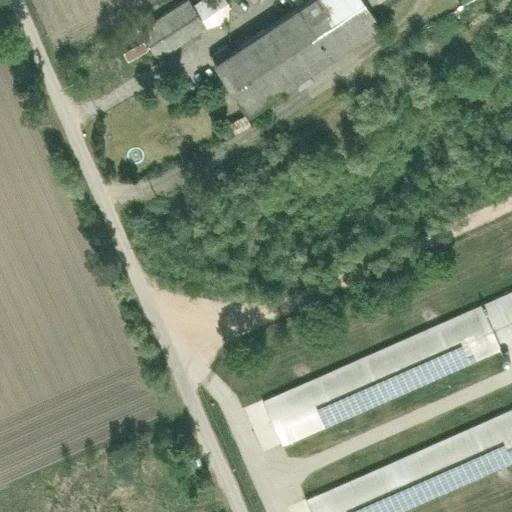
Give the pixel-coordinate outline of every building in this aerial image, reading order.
[(190,0),(135,32),(152,61),(211,26),(195,0),(190,0)] [(310,0),(218,59),(252,112),(386,27),(368,0),(310,0)] [(139,38),(119,49),(124,58),(143,47),(139,38)] [(511,272),(241,391),(262,439),(511,329),(511,272)] [(511,393),(286,492),(295,511),(370,511),(511,450),(511,393)]
